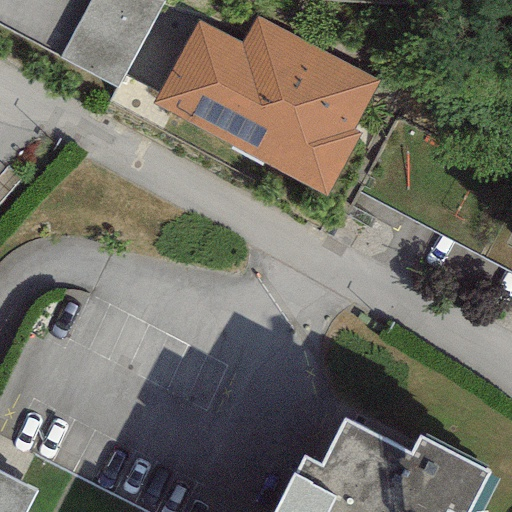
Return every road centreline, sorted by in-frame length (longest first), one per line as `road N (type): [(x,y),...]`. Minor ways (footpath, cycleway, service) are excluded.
road 1 (unclassified): [(511,380),(117,145)]
road 2 (unknown): [(0,307),(22,263),(53,250),(232,309),(277,310),(305,257)]
road 3 (unknown): [(117,145),(0,76)]
